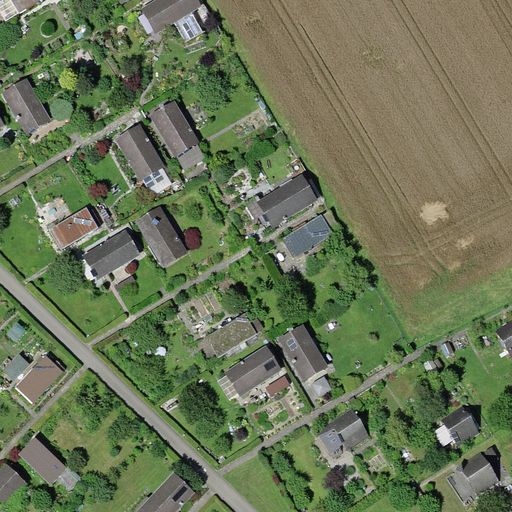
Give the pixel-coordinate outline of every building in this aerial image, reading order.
[(16,0),(24,12),(43,0),(16,0)] [(163,28),(193,10),(187,0),(166,0),(152,9),(163,28)] [(21,128),(40,117),(23,87),(4,99),(21,128)] [(169,150),(188,139),(171,109),(152,121),(169,150)] [(140,182),(159,170),(136,133),(117,145),(140,182)] [(268,202),(279,221),(308,204),(297,185),(268,202)] [(66,249),(95,232),(84,213),(55,230),(66,249)] [(158,259),(176,248),(157,217),(139,228),(158,259)] [(300,257),(330,239),(319,220),(289,238),(300,257)] [(104,276),(133,258),(122,239),(92,257),(104,276)] [(213,336),(224,355),(254,337),(242,318),(213,336)] [(511,349),(511,322),(500,330),(511,349)] [(299,374),(317,363),(299,333),(280,344),(299,374)] [(226,378),(238,397),(276,373),(264,354),(226,378)] [(20,385),(36,400),(60,375),(44,360),(20,385)] [(462,444),(476,435),(460,409),(446,418),(462,444)] [(344,452),(365,439),(349,413),(328,426),(344,452)] [(43,482),(58,466),(33,442),(17,458),(43,482)] [(477,495),(495,483),(479,458),(460,470),(477,495)] [(0,476),(0,508),(20,487),(4,472),(0,476)] [(147,507),(151,511),(172,511),(186,498),(171,483),(147,507)]
